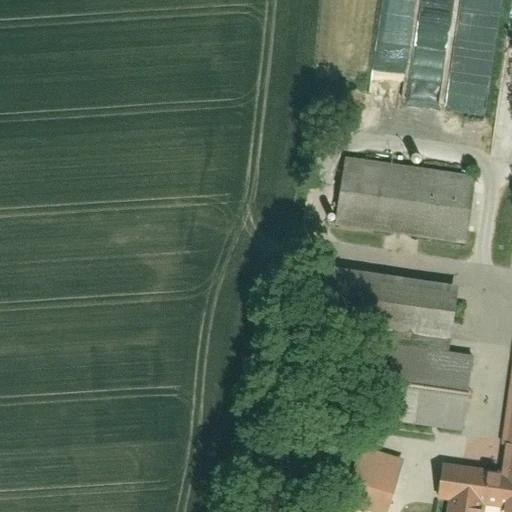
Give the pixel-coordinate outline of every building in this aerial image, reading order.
[(354,163),(345,232),(470,246),(479,178),(354,163)] [(346,266),(341,296),(457,312),(461,282),(346,266)] [(382,348),(374,400),(467,412),(474,361),(382,348)] [(511,511),(511,406),(505,463),(448,456),(442,501),(452,502),(450,511),(511,511)] [(393,453),(374,511),(420,511),(436,466),(393,453)]
